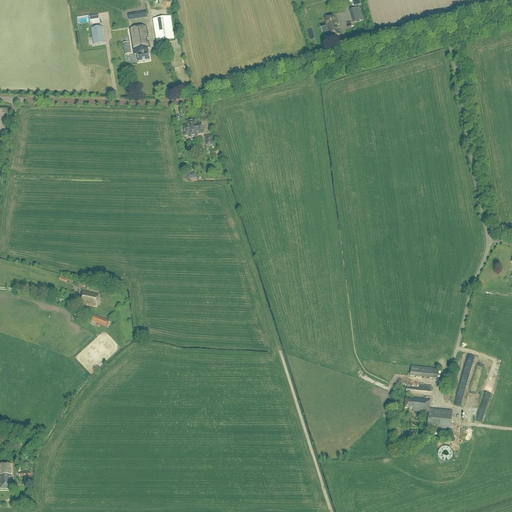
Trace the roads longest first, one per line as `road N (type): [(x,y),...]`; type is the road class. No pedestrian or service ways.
road 1 (unclassified): [(16,99),(202,99),(447,30)]
road 2 (unclassified): [(455,353),(487,235),(447,30)]
road 3 (track): [(332,511),(253,264)]
